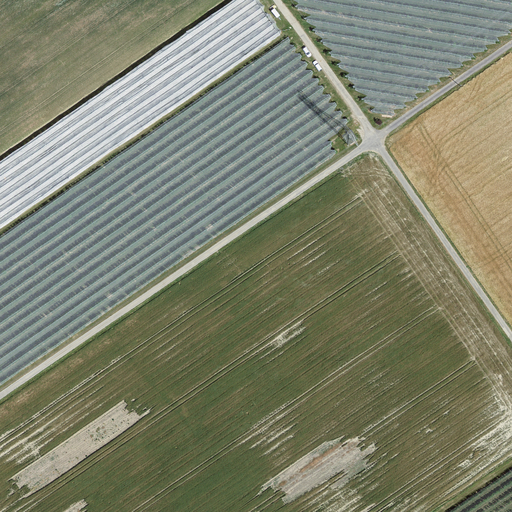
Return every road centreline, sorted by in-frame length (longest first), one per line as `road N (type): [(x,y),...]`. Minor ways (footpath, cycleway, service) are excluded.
road 1 (track): [(511,45),(0,397)]
road 2 (track): [(279,0),(511,348)]
